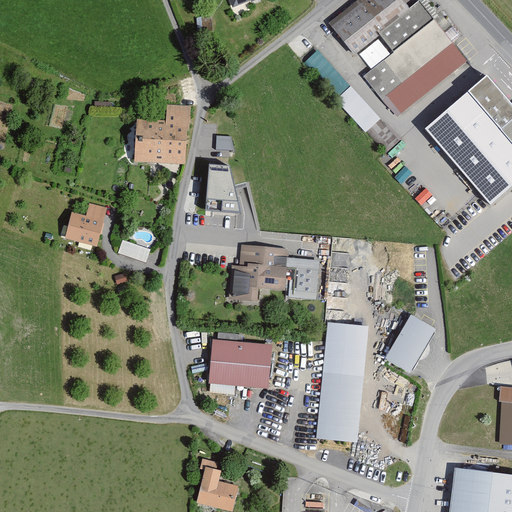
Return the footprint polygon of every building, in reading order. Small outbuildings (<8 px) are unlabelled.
[(226,0),(230,10),(256,0),(226,0)] [(360,0),(331,23),(355,54),(379,36),(393,53),(434,20),(420,2),(410,9),(407,5),(413,0),(360,0)] [(467,61),(434,20),(393,53),(364,76),(397,117),(467,61)] [(379,119),(316,50),(304,61),(367,130),(379,119)] [(16,68),(20,58),(9,53),(5,63),(16,68)] [(511,106),(487,77),(425,130),(491,206),(511,188),(511,142),(502,131),(511,122),(511,106)] [(134,122),(132,164),(183,167),(187,108),(165,107),(164,124),(134,122)] [(511,122),(502,131),(511,142),(511,122)] [(216,149),(233,149),(232,135),(216,135),(216,149)] [(231,167),(209,165),(207,198),(238,200),(231,167)] [(69,215),(63,240),(94,249),(104,210),(87,206),(83,219),(69,215)] [(121,242),(116,255),(145,264),(149,251),(121,242)] [(230,268),(227,302),(255,304),(256,290),(285,292),(284,300),(314,302),(317,263),(286,261),(287,250),(240,246),(238,268),(230,268)] [(408,318),(382,361),(407,377),(433,333),(408,318)] [(328,323),(317,438),(357,442),(368,327),(328,323)] [(209,342),(206,385),(209,386),(208,395),(232,397),(233,388),(266,391),(269,347),(209,342)] [(511,389),(498,388),(497,403),(511,403),(511,389)] [(511,405),(499,405),(497,445),(511,444),(511,405)] [(216,484),(218,474),(214,473),(216,463),(200,460),(197,471),(200,472),(194,504),(230,511),(235,488),(216,484)] [(447,511),(511,511),(511,477),(454,470),(447,511)]
